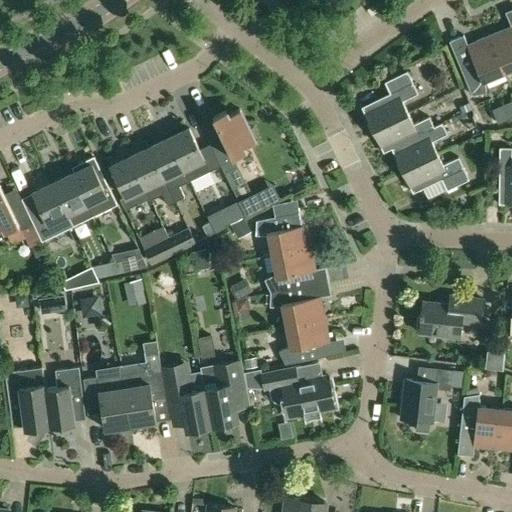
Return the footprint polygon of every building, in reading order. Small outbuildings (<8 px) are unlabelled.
[(260,0),(259,1),(270,11),(276,3),(272,0),(260,0)] [(501,31),(489,36),(504,73),(511,70),(511,31),(504,35),(501,31)] [(504,73),(489,36),(476,42),(476,46),(468,49),(463,35),(448,41),(470,94),(484,92),(483,82),(504,73)] [(361,106),(372,129),(408,111),(402,100),(417,92),(406,69),(383,81),(389,92),(361,106)] [(217,126),(205,132),(210,143),(221,165),(224,172),(238,165),(233,156),(245,150),(243,146),(255,140),(240,109),(228,114),(226,110),(212,116),(217,126)] [(383,151),(391,148),(434,126),(428,115),(413,123),(408,111),(372,129),(383,151)] [(435,125),(441,122),(443,121),(440,115),(432,119),(435,125)] [(391,148),(402,169),(436,153),(431,142),(447,134),(441,122),(391,148)] [(189,128),(169,137),(184,168),(190,180),(221,165),(210,143),(199,149),(189,128)] [(169,137),(150,147),(164,177),(175,200),(183,196),(178,185),(190,180),(184,168),(169,137)] [(150,147),(130,156),(150,197),(162,191),(168,204),(175,200),(164,177),(150,147)] [(499,202),(511,202),(511,164),(511,165),(511,149),(511,147),(501,147),(499,202)] [(436,153),(402,169),(412,192),(440,179),(446,189),(469,179),(458,156),(442,164),(436,153)] [(94,156),(72,167),(75,172),(72,173),(93,215),(117,204),(94,156)] [(130,156),(110,166),(125,197),(121,199),(126,209),(150,197),(130,156)] [(72,173),(53,183),(73,224),(93,215),(72,173)] [(22,198),(39,235),(41,239),(73,224),(53,183),(22,198)] [(0,227),(4,226),(6,230),(18,225),(27,242),(39,235),(22,198),(20,194),(16,187),(4,193),(0,184),(0,227)] [(247,216),(259,209),(252,195),(239,202),(247,216)] [(256,220),(255,235),(267,235),(271,255),(310,247),(308,234),(303,234),(298,211),(296,199),(273,204),(275,216),(256,220)] [(224,225),(230,222),(223,208),(207,216),(209,221),(215,232),(222,229),(225,227),(224,225)] [(243,217),(232,223),(238,236),(250,230),(243,217)] [(209,221),(202,225),(207,236),(215,232),(209,221)] [(188,227),(169,237),(176,251),(195,242),(188,227)] [(169,237),(145,248),(152,263),(176,251),(169,237)] [(45,253),(40,242),(31,246),(36,257),(45,253)] [(117,273),(125,271),(142,267),(147,265),(138,247),(111,253),(114,261),(117,273)] [(275,274),(264,279),(270,292),(328,280),(348,276),(345,262),(315,268),(310,247),(271,255),(275,273),(275,274)] [(209,266),(206,250),(191,252),(194,269),(209,266)] [(114,261),(93,265),(93,266),(98,277),(117,273),(114,261)] [(61,281),(65,289),(69,288),(77,286),(100,281),(98,277),(93,266),(61,281)] [(177,281),(162,273),(157,282),(171,290),(177,281)] [(237,298),(252,289),(246,277),(230,286),(237,298)] [(144,301),(139,279),(125,282),(130,304),(144,301)] [(282,307),(286,326),(325,318),(320,296),(330,294),(328,280),(270,292),(269,306),(282,307)] [(29,306),(28,293),(15,294),(16,302),(22,307),(29,306)] [(80,297),(83,316),(101,314),(99,295),(80,297)] [(416,331),(418,331),(459,337),(460,322),(480,324),(483,299),(448,295),(447,304),(421,300),(420,311),(418,311),(418,315),(419,315),(418,327),(417,326),(416,331)] [(43,312),(66,309),(64,296),(41,299),(43,312)] [(236,299),(238,310),(249,308),(247,297),(236,299)] [(325,318),(286,326),(289,345),(278,350),(284,364),(327,355),(323,333),(327,330),(325,318)] [(121,363),(130,424),(156,420),(152,395),(166,393),(161,364),(158,348),(145,350),(146,359),(121,363)] [(246,368),(258,366),(256,357),(244,359),(246,368)] [(201,367),(205,388),(212,425),(237,420),(232,390),(245,387),(242,373),(242,372),(240,360),(201,367)] [(242,373),(245,387),(263,388),(264,390),(268,389),(270,401),(277,403),(284,403),(288,418),(334,408),(327,375),(323,376),(320,362),(260,375),(259,369),(242,372),(242,373)] [(105,428),(130,424),(121,363),(94,367),(96,375),(82,377),(86,405),(101,403),(105,428)] [(25,429),(50,426),(44,383),(42,366),(5,371),(9,401),(21,400),(25,429)] [(44,383),(44,385),(50,426),(74,423),(70,395),(82,394),(79,366),(55,369),(57,386),(45,388),(44,383)] [(405,378),(400,418),(431,421),(435,387),(450,389),(452,370),(418,366),(417,380),(405,378)] [(212,425),(205,388),(193,390),(191,376),(176,379),(164,381),(166,393),(169,409),(182,406),(186,430),(212,425)] [(463,395),(457,454),(472,456),(474,441),(480,442),(482,446),(497,448),(501,408),(480,405),(477,388),(466,390),(467,395),(463,395)] [(511,409),(501,408),(497,448),(510,449),(511,447),(511,409)] [(286,498),(284,511),(326,511),(325,511),(326,502),(286,498)]
